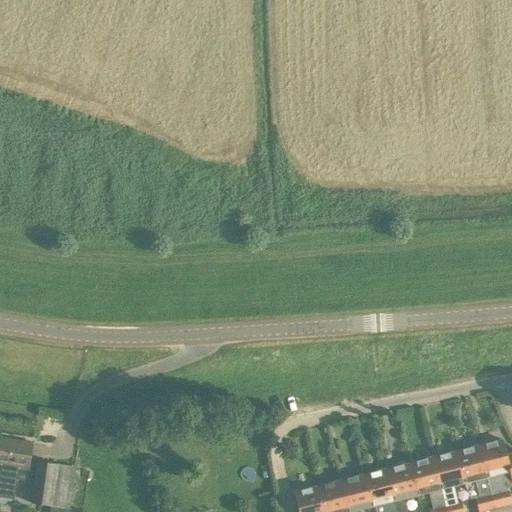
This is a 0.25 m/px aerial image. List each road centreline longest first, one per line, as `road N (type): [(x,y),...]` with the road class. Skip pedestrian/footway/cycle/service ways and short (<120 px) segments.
road 1 (unclassified): [(0,322),(106,335),(511,308)]
road 2 (residential): [(296,422),(511,381)]
